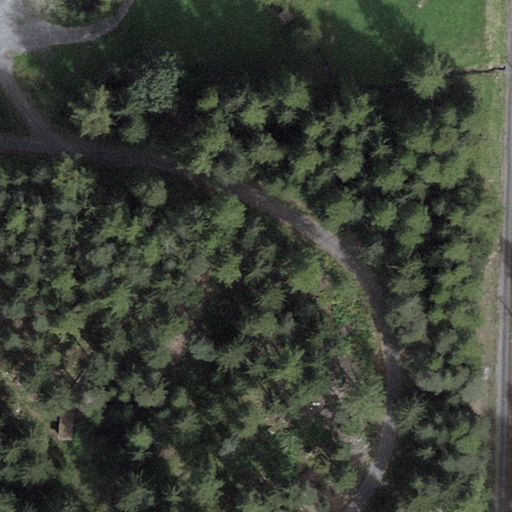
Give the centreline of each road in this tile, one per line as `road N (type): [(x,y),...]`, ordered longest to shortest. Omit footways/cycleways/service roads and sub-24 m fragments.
road 1 (track): [(356,511),(395,410),(392,360),(387,320),(368,276),(339,240),(226,176),(183,163),(132,149),(0,138)]
road 2 (track): [(123,0),(113,21),(80,33),(15,30),(0,42)]
